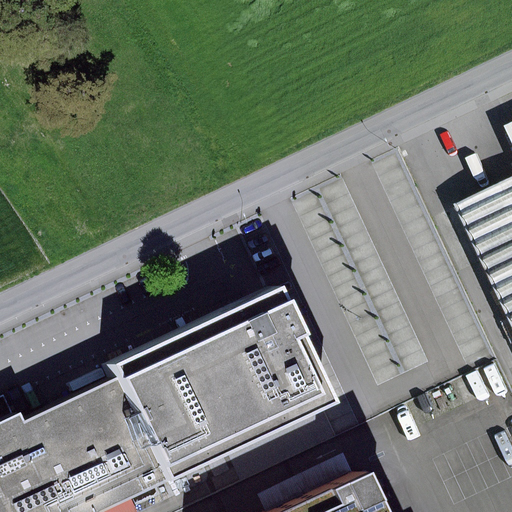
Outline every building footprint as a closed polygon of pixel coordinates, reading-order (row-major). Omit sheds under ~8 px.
[(511,185),(465,207),(511,305),(511,185)] [(89,368),(95,380),(145,486),(313,407),(258,289),(89,368)] [(95,380),(5,423),(47,511),(90,511),(145,486),(95,380)] [(0,511),(47,511),(5,423),(0,413),(0,511)] [(356,511),(336,471),(250,511),(356,511)]
